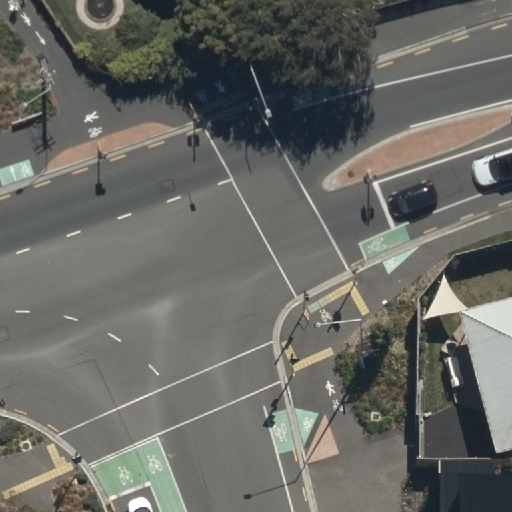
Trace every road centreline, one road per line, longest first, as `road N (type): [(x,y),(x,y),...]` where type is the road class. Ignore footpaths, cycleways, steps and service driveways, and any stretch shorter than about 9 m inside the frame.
road 1 (secondary): [(113,265),(511,126)]
road 2 (tertiary): [(113,265),(228,511)]
